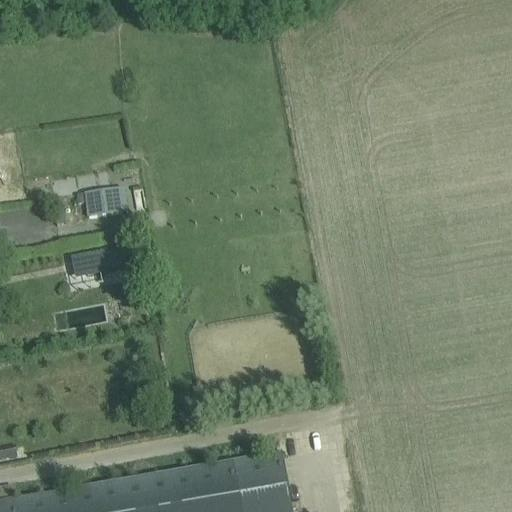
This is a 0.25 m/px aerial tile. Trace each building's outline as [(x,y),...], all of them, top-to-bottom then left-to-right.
[(126,192),(87,197),(88,206),(90,220),(129,214),(126,192)] [(87,197),(79,198),(80,207),(88,206),(87,197)] [(65,198),(55,199),(57,214),(67,212),(65,198)] [(122,250),(84,258),(88,278),(126,271),(122,250)] [(17,447),(0,449),(0,462),(19,459),(17,447)] [(0,511),(293,511),(283,457),(0,506),(0,511)]
